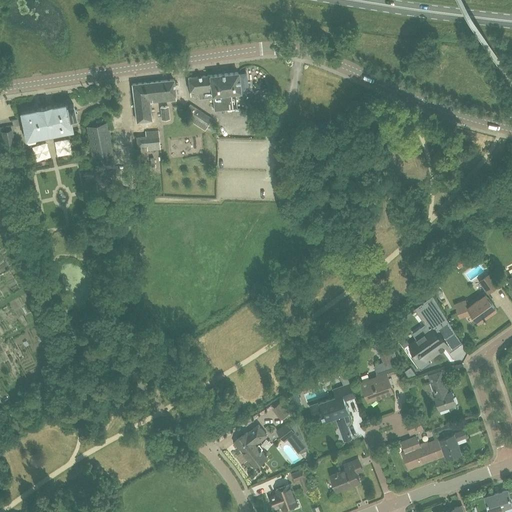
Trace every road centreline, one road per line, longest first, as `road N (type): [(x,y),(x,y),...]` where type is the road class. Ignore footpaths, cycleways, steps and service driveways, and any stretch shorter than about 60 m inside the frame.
road 1 (tertiary): [(511,129),(291,49),(125,71)]
road 2 (primary): [(353,0),(511,19)]
road 3 (tertiary): [(125,71),(0,89)]
road 4 (residential): [(487,354),(473,363),(505,465)]
road 5 (residential): [(132,194),(125,71)]
